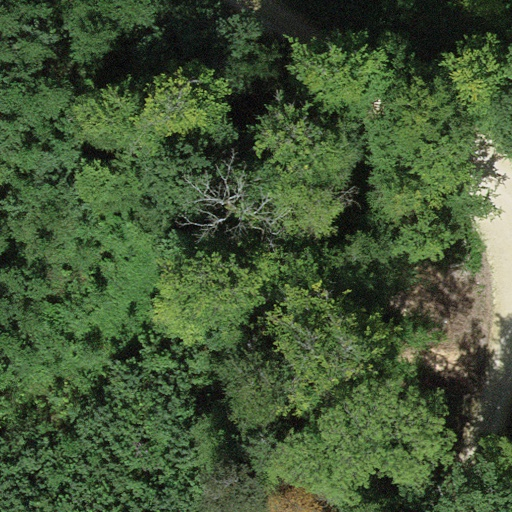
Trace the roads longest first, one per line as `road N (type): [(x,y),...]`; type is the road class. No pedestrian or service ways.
road 1 (track): [(266,0),(511,167)]
road 2 (track): [(453,511),(511,271)]
